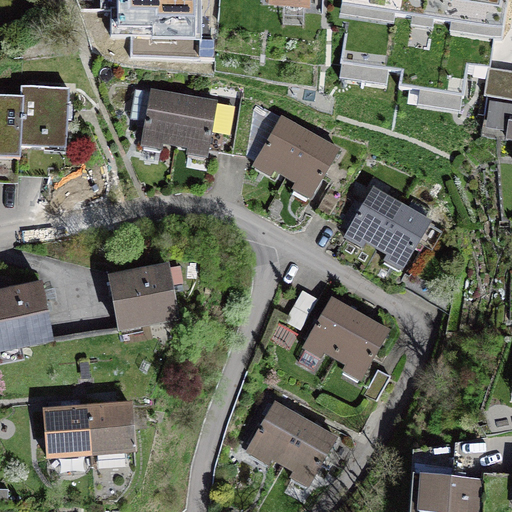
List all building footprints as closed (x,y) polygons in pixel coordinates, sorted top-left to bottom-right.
[(201,38),(201,0),(117,0),(118,26),(152,26),(152,38),(201,38)] [(278,0),(278,6),(284,6),(288,9),(294,11),(299,10),(303,7),(310,7),(310,0),(278,0)] [(351,0),(346,33),(345,33),(340,65),(401,74),(399,89),(464,99),(468,65),(490,68),(500,0),(351,0)] [(70,90),(24,89),(24,98),(23,147),(68,148),(70,90)] [(183,99),(151,93),(144,138),(176,143),(183,99)] [(24,98),(0,97),(0,153),(22,154),(23,147),(24,98)] [(215,104),(183,99),(176,143),(208,148),(215,104)] [(234,155),(241,102),(227,100),(220,154),(234,155)] [(484,129),(505,131),(507,116),(508,116),(510,102),(487,100),(484,129)] [(241,102),(234,155),(248,157),(257,104),(241,102)] [(310,136),(282,121),(258,166),(286,181),(310,136)] [(338,152),(310,136),(286,181),(314,196),(338,152)] [(327,219),(341,195),(329,188),(315,213),(327,219)] [(401,207),(371,191),(348,234),(378,250),(401,207)] [(341,195),(327,219),(339,226),(352,202),(341,195)] [(431,224),(401,207),(378,250),(408,266),(431,224)] [(424,255),(413,274),(436,288),(448,269),(424,255)] [(153,274),(110,282),(119,330),(144,325),(143,322),(177,316),(168,269),(153,272),(153,274)] [(25,291),(0,295),(0,348),(14,346),(14,348),(52,340),(42,285),(25,289),(25,291)] [(316,301),(303,294),(288,321),(301,328),(316,301)] [(361,317),(334,301),(308,347),(335,362),(361,317)] [(388,332),(361,317),(335,362),(362,377),(388,332)] [(378,370),(363,394),(376,402),(391,378),(378,370)] [(316,395),(343,410),(350,396),(323,382),(316,395)] [(343,410),(316,395),(309,408),(337,422),(343,410)] [(307,421),(275,403),(247,450),(279,469),(307,421)] [(130,406),(88,409),(91,455),(134,452),(130,406)] [(88,409),(46,412),(49,458),(91,455),(88,409)] [(339,440),(307,421),(279,469),(311,488),(339,440)] [(482,511),(485,480),(430,477),(427,511),(482,511)] [(307,511),(313,506),(287,496),(280,511),(307,511)]
